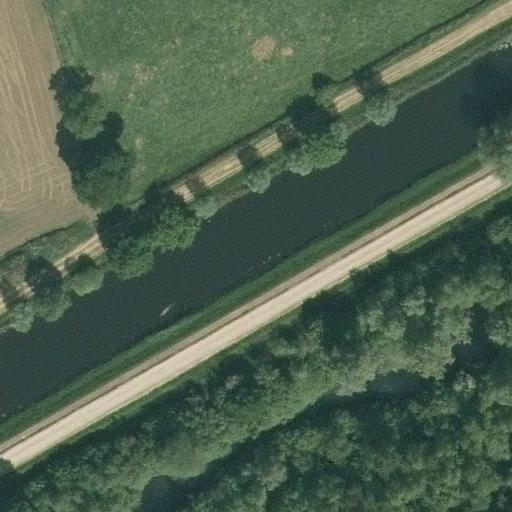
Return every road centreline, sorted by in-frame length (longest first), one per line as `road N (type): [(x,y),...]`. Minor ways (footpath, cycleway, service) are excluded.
road 1 (track): [(0,306),(511,7)]
road 2 (track): [(0,465),(511,173)]
